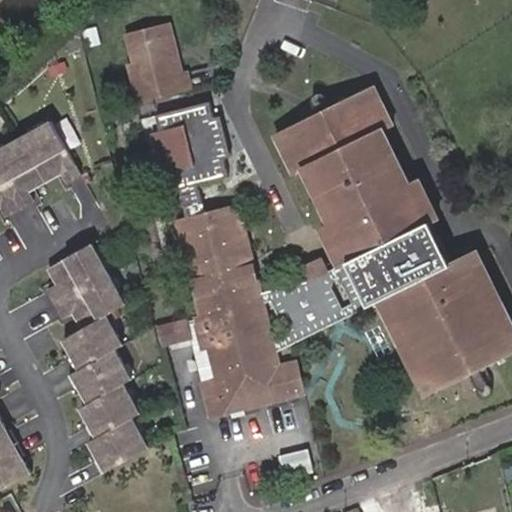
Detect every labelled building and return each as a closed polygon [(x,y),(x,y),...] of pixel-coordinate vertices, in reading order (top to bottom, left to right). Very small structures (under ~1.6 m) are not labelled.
[(128,68),(136,102),(187,89),(182,72),(176,74),(164,26),(125,36),(132,67),(128,68)] [(371,90),(364,93),(383,131),(390,128),(371,90)] [(199,384),(214,380),(222,414),(299,394),(291,365),(275,369),(271,353),(347,318),(378,304),(385,300),(429,392),(468,373),(474,386),(487,379),(481,368),(509,353),(465,258),(447,267),(433,237),(424,241),(417,228),(427,223),(408,185),(398,190),(372,136),(383,131),(364,93),(324,111),(317,115),(279,133),(298,174),(308,169),(333,222),(323,226),(342,266),(333,270),(322,275),(304,284),(256,295),(232,206),(198,215),(180,219),(173,221),(198,319),(152,330),(156,347),(187,339),(199,384)] [(180,219),(198,215),(191,186),(221,178),(216,159),(224,157),(213,117),(205,119),(201,103),(148,118),(152,134),(144,136),(155,176),(163,174),(168,192),(173,191),(180,219)] [(314,108),(317,115),(324,111),(321,105),(314,108)] [(69,185),(84,177),(53,121),(0,149),(0,210),(2,209),(7,219),(36,203),(31,193),(64,176),(69,185)] [(398,190),(408,185),(383,131),(372,136),(398,190)] [(289,178),(298,174),(279,133),(270,137),(289,178)] [(298,174),(323,226),(333,222),(308,169),(298,174)] [(427,223),(434,220),(415,182),(408,185),(427,223)] [(433,237),(427,223),(417,228),(424,241),(433,237)] [(314,231),(333,270),(342,266),(323,226),(314,231)] [(109,318),(129,306),(95,244),(48,269),(57,286),(48,291),(64,320),(74,314),(83,331),(64,342),(81,372),(73,376),(89,406),(81,410),(98,440),(90,445),(107,475),(152,450),(136,421),(144,416),(127,386),(135,382),(118,351),(125,347),(109,318)] [(511,351),(511,339),(472,254),(465,258),(509,353),(511,351)] [(299,273),(304,284),(322,275),(316,263),(299,273)] [(420,395),(429,392),(385,300),(378,304),(420,395)] [(222,414),(214,380),(199,384),(207,418),(222,414)] [(0,494),(35,475),(0,412),(0,394),(2,394),(0,390),(0,494)]
